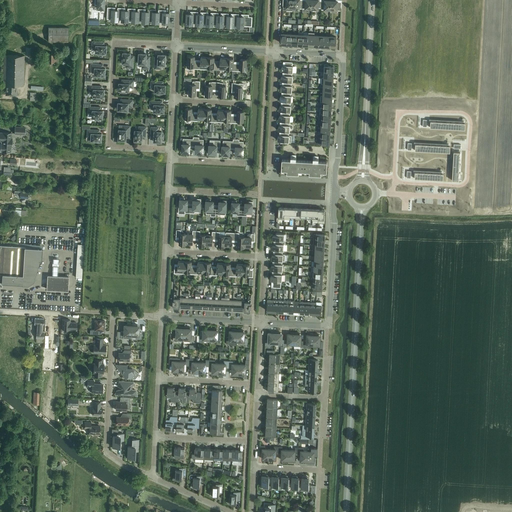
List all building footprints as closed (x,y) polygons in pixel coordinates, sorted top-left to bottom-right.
[(95,0),(95,4),(98,4),(98,9),(104,9),(104,0),(95,0)] [(283,0),(283,10),(293,11),(293,0),(283,0)] [(293,0),(293,11),(293,8),(302,8),(302,0),(293,0)] [(303,0),(302,0),(302,8),(312,9),(312,0),(305,0),(306,0),(303,0)] [(312,0),(312,9),(318,9),(318,8),(321,8),(321,9),(322,1),(319,1),(318,0),(312,0)] [(322,1),(321,9),(331,10),(331,0),(326,0),(327,0),(325,0),(325,1),(322,1)] [(331,0),(331,10),(341,10),(341,2),(338,2),(338,1),(336,1),(335,0),(331,0)] [(108,7),(107,19),(112,19),(112,21),(118,21),(118,19),(118,10),(113,10),(113,8),(108,7)] [(118,10),(118,19),(122,19),(122,21),(128,22),(128,20),(128,11),(123,10),(123,8),(118,8),(118,10)] [(128,11),(128,20),(132,20),(132,22),(138,22),(138,20),(138,11),(133,11),(133,9),(128,9),(128,11)] [(138,11),(138,20),(143,21),(142,23),(148,23),(148,21),(148,12),(144,11),(144,9),(138,9),(138,11)] [(148,12),(148,21),(153,21),(153,23),(159,23),(159,21),(159,12),(154,12),(154,10),(149,10),(148,12)] [(159,12),(159,21),(163,22),(163,24),(169,24),(169,13),(164,12),(164,10),(159,10),(159,12)] [(193,23),(197,24),(198,14),(198,12),(193,12),(193,14),(187,14),(187,25),(193,25),(193,23)] [(198,14),(197,24),(197,23),(197,25),(203,26),(203,24),(207,24),(208,15),(208,13),(203,13),(203,15),(198,14)] [(208,15),(207,24),(207,26),(213,26),(213,24),(218,25),(218,15),(218,13),(213,13),(213,15),(208,15)] [(218,15),(218,25),(217,27),(223,27),(223,25),(228,25),(228,16),(229,14),(223,14),(223,16),(218,15)] [(228,16),(228,25),(228,27),(233,27),(233,25),(238,26),(239,17),(239,14),(234,14),(233,16),(228,16)] [(239,17),(238,26),(238,28),(244,28),(244,26),(252,26),(252,17),(249,17),(249,15),(244,15),(244,17),(239,17)] [(68,27),(48,27),(48,42),(68,42),(68,27)] [(104,46),(104,42),(92,42),(92,49),(96,49),(96,53),(99,53),(99,55),(103,55),(103,53),(106,53),(106,46),(104,46)] [(43,62),(58,63),(59,54),(44,53),(43,62)] [(130,56),(130,53),(123,53),(123,56),(121,55),(121,60),(123,60),(123,63),(126,63),(126,67),(133,68),(134,56),(130,56)] [(146,56),(146,54),(139,54),(139,64),(142,64),(142,68),(149,68),(150,57),(146,56)] [(3,85),(5,85),(5,95),(17,96),(17,85),(24,85),(24,56),(3,55),(3,85)] [(166,58),(166,55),(159,55),(158,57),(155,57),(154,69),(161,69),(162,65),(165,65),(165,62),(166,62),(167,58),(166,58)] [(186,63),(186,70),(192,70),(192,69),(197,69),(198,62),(195,62),(195,57),(187,56),(187,64),(186,63)] [(198,62),(197,69),(207,69),(208,57),(201,57),(201,62),(198,62)] [(208,57),(207,69),(207,68),(213,68),(213,70),(217,70),(217,63),(214,63),(214,58),(208,57)] [(217,63),(217,70),(220,70),(220,68),(226,68),(226,69),(227,69),(227,58),(220,58),(220,63),(217,63)] [(227,58),(227,69),(232,69),(232,71),(236,71),(237,64),(233,64),(233,59),(227,58)] [(237,64),(236,71),(246,71),(247,59),(240,59),(240,64),(237,64)] [(284,71),(284,72),(293,73),(293,66),(292,66),(292,63),(285,62),(285,65),(285,67),(282,67),(281,71),(284,71)] [(102,75),(105,76),(105,68),(103,68),(103,65),(91,64),(91,71),(95,71),(95,75),(98,75),(97,77),(102,78),(102,75)] [(324,66),(324,72),(333,73),(334,66),(328,66),(328,65),(324,64),(324,66)] [(284,81),(284,82),(292,83),(293,76),(292,76),(292,73),(293,73),(284,72),(285,72),(284,75),(284,77),(281,76),(281,80),(284,81)] [(119,83),(119,90),(122,91),(122,93),(126,93),(126,91),(129,91),(129,87),(133,88),(134,80),(122,80),(122,83),(119,83)] [(162,92),(165,92),(165,85),(163,85),(163,81),(151,81),(151,88),(155,88),(155,92),(158,92),(158,94),(162,94),(162,92)] [(189,91),(188,91),(188,96),(193,96),(193,95),(195,95),(196,88),(199,89),(200,81),(193,81),(193,84),(189,84),(189,91)] [(212,89),(216,90),(216,82),(209,82),(209,85),(206,85),(206,92),(205,92),(204,97),(209,97),(209,96),(212,96),(212,89)] [(223,83),(216,82),(216,90),(219,90),(219,96),(221,96),(221,97),(226,98),(226,93),(225,93),(226,86),(223,86),(223,83)] [(283,91),(283,92),(292,93),(292,86),(291,86),(291,83),(292,83),(284,82),(284,85),(283,87),(281,86),(280,90),(283,91)] [(242,93),(242,87),(243,87),(243,84),(232,83),(232,90),(236,91),(235,97),(238,97),(238,98),(243,99),(243,94),(242,93)] [(90,86),(90,93),(94,93),(94,97),(96,97),(96,99),(101,99),(101,97),(104,97),(104,90),(102,90),(102,86),(90,86)] [(283,101),(283,102),(291,103),(292,96),(291,96),(291,93),(292,93),(283,92),(284,92),(283,95),(283,97),(280,96),(280,100),(283,101)] [(118,103),(118,110),(121,110),(121,112),(125,113),(125,110),(128,110),(128,107),(132,107),(133,100),(121,99),(121,103),(118,103)] [(157,112),(157,114),(161,114),(161,112),(164,112),(164,105),(162,105),(162,101),(150,101),(150,108),(154,108),(154,112),(157,112)] [(282,110),(282,112),(291,113),(291,106),(290,106),(290,103),(291,103),(283,102),(283,105),(282,106),(280,106),(279,110),(282,110)] [(89,107),(88,114),(93,114),(93,118),(95,118),(95,120),(100,120),(100,118),(103,118),(103,111),(101,111),(101,107),(91,107),(89,107)] [(185,108),(185,119),(191,119),(191,121),(195,121),(195,114),(192,113),(192,108),(185,108)] [(195,114),(195,121),(198,121),(198,119),(204,119),(204,121),(205,121),(205,109),(198,109),(198,114),(195,114)] [(205,109),(205,121),(214,122),(214,115),(211,114),(211,109),(205,109)] [(214,115),(214,122),(224,122),(225,110),(218,110),(218,115),(214,115)] [(225,110),(224,122),(224,121),(230,121),(230,123),(234,123),(234,116),(231,115),(231,110),(225,110)] [(234,116),(234,123),(237,123),(237,121),(243,122),(244,111),(238,111),(237,116),(234,116)] [(282,120),(282,122),(290,122),(290,116),(290,113),(291,113),(282,112),(282,115),(282,116),(279,116),(279,120),(282,120)] [(430,121),(430,127),(465,129),(465,123),(430,121)] [(281,130),(281,132),(290,132),(290,126),(289,126),(289,123),(290,123),(290,122),(282,122),(282,125),(281,125),(281,126),(279,126),(278,130),(281,130)] [(119,136),(119,140),(126,140),(126,138),(130,138),(130,126),(123,126),(123,130),(119,130),(119,133),(118,133),(118,136),(119,136)] [(135,137),(135,141),(142,141),(142,139),(146,139),(146,127),(139,126),(139,131),(135,131),(135,134),(134,134),(134,137),(135,137)] [(154,139),(154,142),(161,142),(161,139),(164,139),(164,135),(162,135),(162,132),(158,132),(158,127),(151,127),(151,139),(154,139)] [(88,129),(87,137),(92,137),(91,140),(101,141),(102,134),(99,134),(100,130),(88,129)] [(0,132),(0,140),(1,141),(1,143),(0,143),(0,151),(2,151),(2,152),(10,152),(10,147),(12,147),(12,138),(11,138),(11,133),(3,132),(3,133),(0,132)] [(281,140),(281,142),(291,143),(291,136),(288,135),(289,133),(290,133),(290,132),(281,132),(281,135),(281,136),(278,136),(278,140),(281,140)] [(182,150),(182,153),(186,153),(186,152),(189,152),(190,146),(193,146),(194,137),(193,137),(193,139),(183,138),(182,150)] [(194,137),(193,146),(196,146),(196,152),(199,152),(199,154),(203,154),(204,151),(203,151),(204,140),(199,139),(199,137),(194,137)] [(230,148),(233,148),(234,139),(233,139),(233,141),(223,141),(222,152),(222,155),(226,155),(226,154),(229,154),(230,148)] [(234,139),(233,148),(236,148),(236,154),(239,154),(239,156),(243,156),(244,153),(243,153),(244,142),(239,141),(239,139),(234,139)] [(220,147),(220,140),(210,140),(210,143),(209,151),(209,154),(213,155),(213,153),(216,153),(217,147),(220,147)] [(415,144),(415,150),(450,152),(450,145),(415,144)] [(453,155),(452,180),(459,181),(460,152),(454,151),(453,155)] [(281,167),(281,173),(326,175),(327,162),(318,161),(319,158),(313,158),(313,161),(296,160),(296,157),(291,157),(291,160),(287,159),(282,159),(282,163),(282,165),(281,167)] [(415,172),(414,178),(443,180),(444,173),(415,172)] [(28,192),(28,191),(21,190),(21,192),(20,192),(20,198),(28,198),(28,192)] [(181,201),(180,207),(179,207),(178,214),(185,214),(185,213),(190,213),(190,205),(187,204),(187,200),(185,200),(185,198),(180,198),(180,201),(181,201)] [(190,205),(190,213),(195,213),(195,211),(200,211),(200,208),(200,206),(200,202),(201,202),(201,199),(196,199),(196,200),(194,200),(194,205),(190,205)] [(211,214),(211,216),(216,216),(216,214),(216,206),(213,206),(213,201),(211,201),(211,200),(206,199),(206,203),(206,214),(211,214)] [(216,206),(216,214),(226,215),(226,204),(227,204),(227,200),(222,200),(222,202),(220,202),(220,206),(216,206)] [(232,201),(232,204),(232,213),(237,213),(237,215),(242,216),(242,210),(242,207),(239,207),(239,203),(237,202),(237,201),(232,201)] [(242,210),(242,216),(242,225),(246,225),(247,216),(247,214),(252,214),(252,211),(252,205),(253,205),(253,202),(248,201),(248,203),(246,203),(246,205),(246,206),(245,208),(242,207),(242,210)] [(177,230),(176,237),(180,237),(180,244),(186,244),(186,234),(180,233),(181,230),(177,230)] [(186,234),(186,244),(193,245),(193,238),(196,238),(196,231),(193,231),(193,234),(186,234)] [(196,231),(196,238),(199,238),(199,245),(205,245),(206,235),(200,234),(200,231),(196,231)] [(206,235),(205,245),(212,246),(212,239),(215,239),(216,232),(212,232),(212,235),(206,235)] [(216,232),(215,239),(219,239),(218,246),(225,246),(225,236),(219,235),(220,232),(216,232)] [(225,236),(225,246),(231,247),(232,240),(235,240),(235,233),(226,233),(225,236)] [(235,233),(235,240),(238,240),(238,247),(244,247),(245,237),(239,237),(239,233),(235,233)] [(273,235),(273,239),(276,239),(275,244),(284,244),(285,244),(285,241),(284,240),(284,234),(276,233),(276,235),(273,235)] [(245,237),(244,247),(251,248),(251,241),(255,241),(255,234),(251,234),(251,237),(245,237)] [(0,286),(2,286),(2,284),(28,286),(34,282),(40,261),(42,261),(42,246),(11,243),(10,246),(0,245),(0,286)] [(75,277),(82,278),(82,272),(84,244),(78,244),(75,277)] [(275,249),(275,254),(282,254),(282,251),(283,251),(284,244),(275,244),(275,245),(272,245),(272,249),(275,249)] [(274,260),(274,264),(282,264),(282,261),(285,261),(285,254),(282,254),(275,254),(275,256),(272,255),(272,259),(274,260)] [(174,273),(185,274),(185,261),(178,261),(178,266),(175,266),(174,273)] [(185,261),(185,274),(185,272),(190,272),(190,274),(194,274),(194,267),(191,267),(191,262),(185,261)] [(194,267),(194,274),(198,274),(198,272),(204,273),(205,262),(198,262),(198,267),(194,267)] [(205,262),(204,273),(210,273),(210,275),(214,275),(214,268),(211,268),(211,263),(205,262)] [(214,268),(214,275),(217,275),(217,273),(223,274),(224,274),(224,263),(217,263),(217,268),(214,268)] [(224,263),(224,274),(229,274),(229,276),(233,276),(233,269),(230,269),(230,264),(224,263)] [(233,269),(233,276),(236,276),(237,274),(243,275),(244,264),(237,264),(237,269),(233,269)] [(244,264),(243,275),(249,275),(249,277),(253,277),(253,270),(249,270),(250,265),(244,264)] [(274,270),(274,274),(281,274),(281,271),(282,271),(283,264),(282,264),(274,264),(274,266),(271,266),(271,270),(274,270)] [(274,281),(273,285),(273,287),(281,287),(281,281),(282,281),(282,274),(281,274),(274,274),(274,276),(271,276),(271,280),(273,280),(273,281),(274,281)] [(48,275),(47,289),(68,290),(69,277),(58,276),(52,276),(48,275)] [(35,318),(35,324),(37,331),(36,337),(36,338),(36,342),(43,343),(43,338),(44,331),(43,331),(43,325),(43,319),(35,318)] [(50,319),(50,332),(58,332),(59,319),(50,319)] [(62,320),(62,329),(70,329),(76,329),(77,323),(70,322),(70,320),(62,320)] [(90,330),(90,334),(98,335),(98,331),(104,331),(105,321),(95,320),(94,330),(90,330)] [(124,332),(121,332),(120,338),(131,339),(132,324),(126,324),(126,327),(124,327),(124,332)] [(132,324),(131,339),(131,336),(136,336),(136,339),(141,339),(142,333),(139,332),(139,328),(137,328),(137,325),(132,324)] [(174,330),(173,341),(184,341),(184,327),(178,327),(178,328),(176,328),(177,328),(177,330),(174,330)] [(184,327),(184,341),(194,342),(194,335),(195,331),(191,330),(191,329),(192,329),(190,329),(190,328),(184,327)] [(203,339),(210,340),(211,329),(205,328),(205,330),(203,329),(203,330),(203,331),(200,331),(200,336),(197,335),(197,342),(203,342),(203,339)] [(211,329),(210,340),(217,340),(217,343),(221,343),(221,333),(218,332),(218,331),(218,330),(217,330),(217,329),(211,329)] [(227,337),(226,344),(230,344),(230,345),(237,345),(237,341),(237,330),(232,330),(231,331),(230,331),(230,337),(227,337)] [(237,330),(237,341),(244,342),(244,344),(247,345),(248,338),(244,338),(245,332),(243,332),(243,330),(237,330)] [(268,339),(265,339),(265,346),(270,346),(270,345),(271,343),(275,343),(276,332),(271,332),(271,333),(269,333),(268,339)] [(276,332),(275,343),(279,343),(279,346),(284,347),(284,345),(285,341),(285,340),(282,340),(282,334),(280,333),(280,332),(280,333),(280,332),(276,332)] [(288,340),(285,340),(285,341),(284,345),(284,347),(288,347),(288,346),(287,346),(288,344),(294,344),(294,343),(295,334),(295,333),(290,333),(290,334),(288,334),(288,340)] [(294,343),(294,344),(294,347),(304,348),(304,347),(304,342),(304,341),(301,341),(301,335),(302,334),(299,334),(299,333),(295,333),(295,334),(294,343)] [(307,341),(304,341),(304,342),(304,347),(304,348),(309,348),(309,347),(309,345),(313,345),(313,344),(314,334),(309,334),(309,335),(307,335),(307,341)] [(313,344),(313,345),(320,345),(320,348),(319,348),(323,349),(323,342),(320,342),(320,336),(321,336),(321,335),(318,335),(318,334),(314,334),(313,344)] [(105,354),(106,346),(102,345),(103,339),(96,338),(96,345),(94,345),(93,353),(105,354)] [(44,350),(44,366),(51,367),(52,350),(44,350)] [(119,353),(118,360),(129,361),(129,354),(131,354),(131,351),(124,350),(124,353),(119,353)] [(269,363),(280,364),(280,354),(270,354),(269,359),(270,359),(270,363),(269,363)] [(174,372),(179,372),(180,361),(180,358),(170,358),(169,364),(173,364),(172,370),(172,371),(174,371),(174,372)] [(101,373),(103,373),(104,367),(103,367),(103,364),(102,364),(102,360),(95,359),(95,363),(94,363),(94,365),(93,365),(92,371),(93,371),(93,372),(94,372),(94,376),(101,377),(101,373)] [(180,361),(179,372),(184,373),(184,371),(186,372),(186,371),(186,365),(189,365),(190,359),(186,359),(186,362),(180,361)] [(194,373),(199,373),(199,362),(193,362),(193,359),(190,359),(189,365),(193,366),(192,371),(192,372),(194,372),(194,373)] [(199,362),(199,373),(203,374),(204,372),(206,373),(206,372),(206,366),(209,366),(210,360),(206,360),(206,363),(199,362)] [(214,374),(219,374),(219,363),(215,363),(215,360),(210,360),(209,366),(212,367),(212,373),(214,373),(214,374)] [(239,364),(239,376),(243,376),(243,375),(246,375),(246,374),(245,374),(246,368),(249,368),(250,360),(246,360),(246,365),(239,364)] [(219,363),(219,374),(223,375),(223,374),(226,374),(226,373),(226,367),(229,367),(229,361),(224,361),(223,364),(219,363)] [(234,375),(239,376),(239,364),(233,364),(233,361),(229,361),(229,367),(232,368),(232,374),(234,374),(234,375)] [(269,373),(279,373),(280,364),(269,363),(269,368),(269,373)] [(139,374),(133,369),(127,369),(127,366),(116,365),(125,379),(128,377),(130,379),(135,379),(139,374)] [(269,382),(268,382),(279,383),(279,373),(269,373),(268,377),(269,377),(269,382)] [(87,384),(87,386),(91,387),(92,388),(92,392),(95,392),(95,393),(98,393),(98,392),(102,393),(102,390),(103,390),(103,389),(103,387),(102,387),(103,384),(93,384),(94,380),(87,380),(88,378),(86,378),(81,377),(81,383),(87,384)] [(116,391),(115,395),(123,395),(127,395),(137,396),(136,391),(130,389),(131,387),(132,387),(133,382),(119,381),(118,386),(122,388),(122,390),(120,390),(120,389),(116,391)] [(268,387),(268,392),(278,392),(279,383),(268,382),(268,387)] [(213,385),(212,395),(223,395),(223,392),(222,392),(222,390),(221,390),(221,385),(213,385)] [(171,401),(178,402),(179,398),(178,398),(179,391),(173,391),(173,388),(168,388),(167,398),(171,398),(171,401)] [(178,398),(179,398),(182,398),(182,402),(189,402),(190,399),(189,399),(190,392),(184,392),(184,388),(179,388),(179,391),(178,398)] [(189,399),(190,399),(193,399),(193,403),(200,403),(201,393),(195,392),(195,389),(190,389),(190,392),(189,399)] [(116,401),(116,410),(120,410),(120,411),(126,411),(127,408),(129,408),(130,406),(131,404),(129,402),(129,397),(120,397),(120,402),(116,401)] [(267,408),(277,409),(278,399),(267,399),(267,404),(268,404),(267,408)] [(93,408),(92,415),(102,416),(102,408),(100,408),(100,402),(94,402),(94,408),(93,408)] [(266,418),(277,418),(277,409),(267,408),(266,413),(267,413),(267,418),(266,418)] [(116,425),(128,425),(128,419),(131,419),(132,414),(123,413),(122,417),(116,417),(116,425)] [(166,420),(165,430),(171,430),(171,427),(177,427),(177,420),(178,417),(171,416),(169,420),(166,420)] [(177,427),(177,430),(182,430),(182,427),(188,427),(188,421),(189,417),(182,417),(180,420),(177,420),(177,427)] [(188,427),(188,431),(193,431),(193,428),(199,428),(200,418),(193,417),(192,421),(188,421),(188,427)] [(266,427),(277,428),(277,418),(266,418),(266,422),(267,422),(266,427)] [(89,430),(89,434),(89,433),(94,434),(94,435),(99,436),(100,426),(91,426),(91,422),(85,422),(84,428),(88,429),(89,430)] [(266,432),(266,437),(276,437),(277,428),(266,427),(265,432),(266,432)] [(304,430),(303,435),(301,435),(301,439),(308,439),(308,436),(314,437),(314,434),(315,434),(315,431),(306,431),(306,430),(304,430)] [(113,436),(112,448),(118,448),(118,447),(120,447),(120,440),(123,440),(124,434),(117,434),(117,436),(113,436)] [(139,440),(132,439),(132,446),(128,446),(127,458),(133,459),(133,458),(134,458),(135,451),(138,451),(139,440)] [(260,446),(259,452),(263,452),(262,458),(262,459),(264,459),(264,460),(269,460),(269,459),(269,449),(265,449),(265,446),(260,446)] [(269,459),(269,460),(273,460),(273,459),(276,459),(276,453),(279,453),(279,447),(274,446),(274,447),(273,449),(269,449),(269,459)] [(184,458),(185,448),(180,448),(180,447),(175,447),(174,458),(184,458)] [(279,447),(279,453),(282,453),(281,459),(281,460),(283,460),(283,461),(288,461),(288,460),(289,450),(282,450),(282,447),(279,447)] [(289,450),(288,460),(288,461),(293,461),(293,460),(295,460),(295,454),(298,454),(298,448),(295,447),(295,448),(295,450),(289,450)] [(195,458),(195,459),(204,459),(205,449),(204,449),(200,449),(200,448),(195,448),(195,454),(195,458)] [(298,448),(298,454),(301,454),(301,460),(300,460),(300,461),(303,461),(303,462),(307,462),(307,460),(308,455),(308,451),(304,451),(303,448),(298,448)] [(307,462),(312,462),(312,461),(314,461),(314,455),(317,455),(318,449),(314,448),(308,448),(308,451),(308,455),(307,460),(307,462)] [(205,449),(204,459),(214,460),(214,450),(209,449),(205,449),(204,449),(205,449)] [(214,450),(214,460),(223,460),(223,450),(219,450),(219,449),(214,449),(214,450)] [(223,450),(223,460),(232,461),(233,451),(228,450),(223,450)] [(233,451),(232,461),(242,461),(242,451),(237,451),(237,450),(233,450),(233,451)] [(175,474),(173,479),(179,481),(180,479),(182,479),(182,476),(186,476),(186,468),(179,467),(179,469),(176,469),(176,474),(175,474)] [(262,486),(261,489),(268,489),(272,489),(272,486),(272,483),(269,482),(269,477),(269,476),(267,476),(267,475),(262,474),(262,486)] [(193,482),(190,486),(197,489),(198,487),(200,487),(200,484),(203,484),(204,475),(192,475),(191,475),(190,476),(190,477),(190,478),(191,478),(192,479),(194,479),(193,482)] [(272,477),(272,483),(272,486),(278,486),(278,489),(282,490),(282,487),(282,483),(279,483),(279,477),(277,476),(277,475),(272,475),(272,476),(272,477)] [(282,477),(282,483),(282,487),(282,490),(288,490),(292,490),(292,488),(292,487),(292,484),(289,483),(289,477),(287,477),(287,476),(282,475),(282,477)] [(292,488),(292,490),(298,490),(301,491),(302,488),(302,484),(299,484),(299,478),(297,477),(297,476),(292,476),(292,477),(292,478),(292,484),(292,487),(292,488)] [(302,478),(302,484),(302,488),(308,488),(308,491),(311,491),(311,493),(315,493),(316,486),(312,486),(312,485),(309,484),(309,478),(309,479),(309,478),(307,478),(307,477),(302,477),(302,478)] [(216,498),(217,495),(219,495),(219,492),(222,493),(223,484),(216,484),(216,486),(213,485),(212,490),(209,495),(216,498)] [(229,498),(227,503),(233,506),(234,503),(236,503),(237,500),(240,500),(240,492),(234,491),(233,493),(230,493),(230,498),(229,498)]
